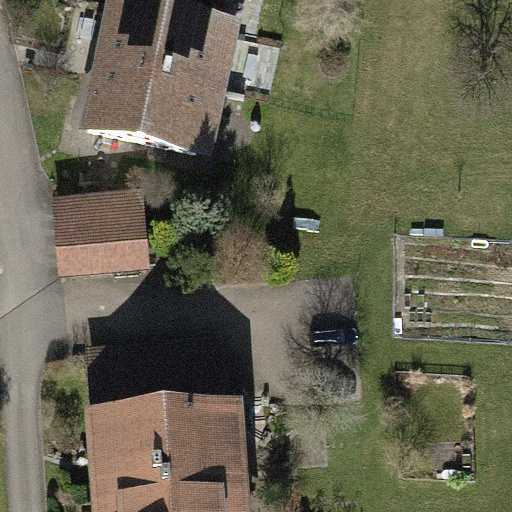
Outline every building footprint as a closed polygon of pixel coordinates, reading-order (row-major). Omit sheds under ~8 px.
[(246,33),(113,5),(98,74),(231,102),(246,33)] [(231,102),(98,74),(83,143),(217,171),(231,102)] [(146,196),(55,204),(62,285),(153,277),(146,196)] [(86,347),(90,406),(231,396),(227,338),(86,347)] [(246,395),(231,396),(90,406),(85,406),(90,467),(250,456),(246,395)] [(253,511),(250,456),(90,467),(92,511),(253,511)]
